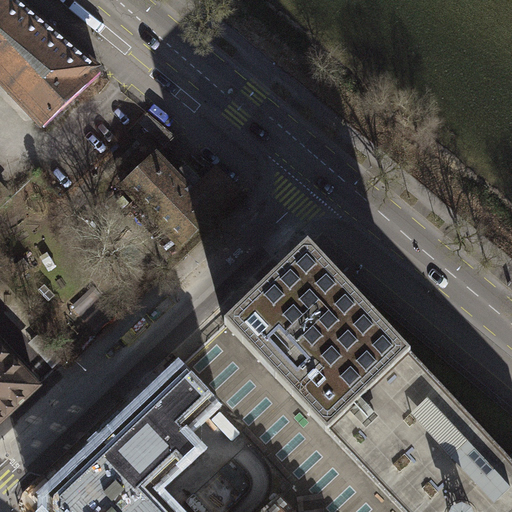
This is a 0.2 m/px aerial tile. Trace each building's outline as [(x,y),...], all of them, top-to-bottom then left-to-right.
[(0,0),(0,81),(40,126),(100,73),(10,0),(0,0)] [(185,164),(174,174),(154,154),(121,185),(180,246),(237,191),(216,169),(202,182),(185,164)] [(402,511),(511,511),(511,460),(403,346),(322,260),(308,245),(224,324),(320,425),(402,511)] [(0,345),(0,417),(36,384),(0,345)] [(216,406),(179,366),(70,470),(80,481),(75,486),(69,480),(70,479),(65,474),(43,495),(46,498),(47,510),(44,511),(177,511),(157,490),(200,449),(186,434),(216,406)] [(292,511),(279,497),(263,511),(292,511)]
